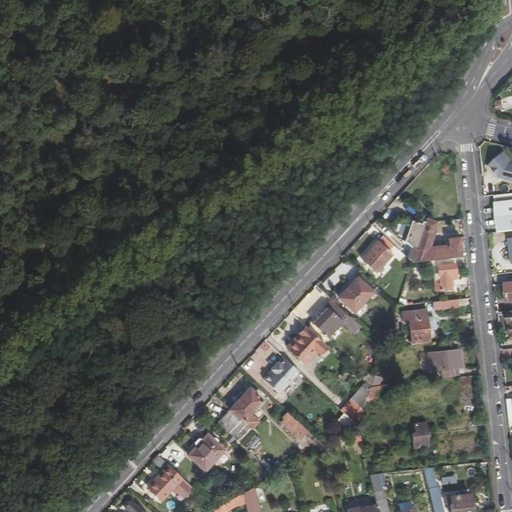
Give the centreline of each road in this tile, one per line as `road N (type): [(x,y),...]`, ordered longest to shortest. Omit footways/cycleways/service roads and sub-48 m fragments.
road 1 (secondary): [(86,511),(452,118)]
road 2 (residential): [(452,118),(466,147),(507,511)]
